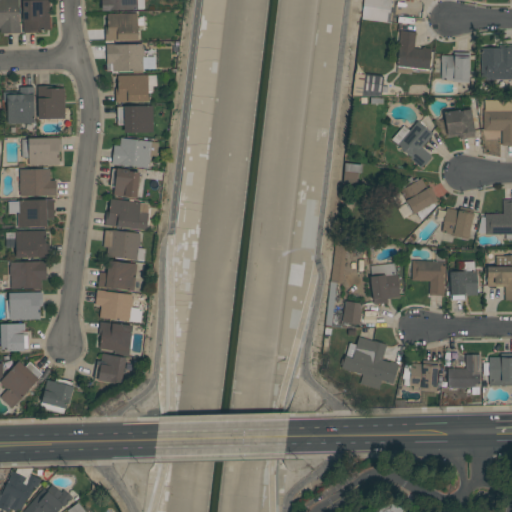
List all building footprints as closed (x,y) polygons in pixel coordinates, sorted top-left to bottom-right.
[(0,0),(18,0),(19,24),(20,33),(0,34),(0,0)] [(49,0),(49,29),(37,30),(37,33),(23,33),(22,0),(49,0)] [(144,0),(144,8),(137,8),(137,9),(110,10),(102,11),(101,0),(144,0)] [(390,0),(389,11),(395,12),(394,23),(360,18),(362,0),(390,0)] [(137,13),(137,17),(144,16),(144,26),(137,26),(138,40),(105,41),(105,26),(107,26),(107,14),(137,13)] [(412,68),(411,73),(397,71),(397,66),(396,66),(398,47),(400,30),(415,32),(413,48),(421,49),(421,47),(431,49),(428,70),(412,68)] [(142,49),(144,49),(144,57),(150,57),(150,69),(142,69),(143,72),(133,72),(133,71),(112,71),(112,63),(106,63),(106,44),(113,44),(142,44),(142,49)] [(511,79),(481,79),(481,47),(499,47),(499,45),(511,45),(511,79)] [(440,56),(453,55),(453,52),(468,52),(468,82),(452,82),(452,80),(441,80),(440,56)] [(380,104),(369,103),(370,98),(353,96),(355,73),(383,76),(380,104)] [(148,75),(156,75),(157,86),(153,87),(153,91),(152,91),(152,93),(147,93),(148,102),(115,102),(115,89),(118,89),(118,75),(148,75)] [(64,118),(37,119),(37,86),(47,86),(47,88),(64,88),(64,118)] [(7,124),(6,101),(3,101),(3,93),(19,92),(19,87),(33,87),(34,123),(7,124)] [(474,137),(448,141),(447,136),(441,136),(433,121),(444,120),(444,112),(448,112),(447,99),(457,98),(458,108),(471,107),(471,109),(470,109),(474,137)] [(153,133),(124,133),(124,125),(117,125),(117,107),(123,107),(123,106),(152,105),(153,133)] [(511,109),(511,145),(502,146),(501,130),(483,131),(483,109),(511,109)] [(421,147),(431,156),(429,158),(430,159),(425,165),(424,165),(422,167),(391,139),(403,125),(409,130),(417,121),(419,123),(421,121),(424,125),(423,126),(432,135),(421,147)] [(40,165),(40,167),(30,167),(30,165),(28,165),(28,158),(21,158),(21,140),(27,139),(27,138),(61,137),(61,152),(58,152),(59,164),(40,165)] [(158,142),(156,156),(150,156),(149,164),(148,163),(147,168),(111,164),(113,145),(119,146),(120,138),(158,142)] [(344,163),(362,165),(361,173),(358,173),(356,186),(342,185),(344,163)] [(136,198),(113,196),(114,188),(109,187),(112,168),(116,169),(116,168),(129,170),(129,171),(139,173),(136,198)] [(49,169),(50,181),(56,181),(56,196),(47,196),(20,196),(20,192),(19,192),(19,184),(13,184),(13,171),(19,171),(19,169),(49,169)] [(426,188),(429,186),(438,201),(433,203),(435,206),(421,221),(416,213),(411,216),(404,204),(406,203),(399,191),(401,190),(398,184),(410,177),(412,181),(417,178),(418,180),(421,178),(426,188)] [(18,227),(17,214),(8,214),(8,202),(17,201),(17,200),(53,199),(54,219),(46,219),(47,226),(18,227)] [(129,201),(129,199),(133,200),(133,201),(134,201),(137,201),(137,202),(140,202),(140,203),(148,204),(147,213),(148,213),(146,230),(104,225),(106,211),(108,212),(110,199),(129,201)] [(502,214),(503,199),(511,199),(511,239),(505,239),(505,234),(485,234),(485,233),(476,233),(480,216),(485,217),(485,214),(502,214)] [(473,238),(468,237),(468,240),(452,236),(452,235),(441,232),(442,228),(429,218),(440,207),(446,211),(448,208),(459,210),(459,207),(473,209),(473,213),(474,214),(473,215),(478,216),(473,238)] [(107,247),(102,247),(104,229),(140,233),(139,238),(140,238),(139,247),(138,247),(138,248),(145,249),(144,260),(137,259),(136,260),(106,256),(107,247)] [(45,230),(45,243),(48,243),(49,257),(15,258),(15,247),(6,248),(5,233),(15,232),(15,231),(45,230)] [(336,237),(347,238),(342,283),(336,283),(331,328),(324,327),(329,281),(330,281),(336,237)] [(443,296),(428,295),(429,281),(411,280),(412,260),(435,261),(435,254),(444,254),(443,261),(445,261),(443,296)] [(504,287),(486,287),(486,267),(495,267),(495,257),(503,257),(503,256),(511,256),(511,301),(504,301),(504,287)] [(45,261),(46,264),(47,264),(47,273),(46,273),(46,280),(40,280),(40,288),(11,289),(10,276),(9,276),(9,266),(10,266),(10,262),(45,261)] [(133,291),(97,287),(99,272),(107,273),(108,261),(136,264),(133,291)] [(465,296),(465,299),(450,300),(449,289),(447,290),(447,282),(449,282),(449,270),(464,270),(464,262),(473,262),(474,270),(476,270),(477,295),(465,296)] [(393,263),(395,273),(396,273),(398,281),(399,281),(399,288),(398,288),(399,297),(387,299),(387,302),(374,304),(373,301),(369,277),(371,276),(370,266),(393,263)] [(100,306),(94,305),(96,290),(132,294),(132,299),(133,300),(132,307),(139,308),(139,310),(142,311),(140,323),(99,318),(100,306)] [(9,320),(9,319),(6,319),(5,300),(8,300),(8,293),(42,292),(42,306),(39,306),(40,319),(9,320)] [(345,301),(362,304),(359,325),(342,322),(345,301)] [(132,325),(131,335),(132,335),(131,348),(129,348),(129,352),(99,349),(100,336),(98,336),(100,322),(132,325)] [(0,324),(24,324),(24,332),(28,332),(28,349),(23,349),(23,351),(10,352),(10,351),(6,351),(6,350),(0,350),(0,324)] [(381,380),(378,389),(360,384),(362,375),(341,368),(342,365),(340,364),(342,358),(344,359),(349,343),(356,345),(358,337),(373,341),(386,345),(381,360),(389,362),(389,361),(399,364),(393,384),(381,380)] [(125,358),(121,383),(111,382),(111,383),(97,381),(97,379),(93,378),(97,361),(100,362),(102,353),(125,358)] [(488,357),(500,357),(500,353),(511,353),(511,385),(489,386),(488,357)] [(481,368),(479,368),(479,388),(447,388),(447,368),(465,368),(465,354),(480,354),(481,368)] [(438,361),(436,392),(420,390),(419,393),(408,392),(409,379),(401,378),(404,366),(410,366),(410,363),(422,364),(422,360),(438,361)] [(0,381),(18,361),(25,367),(29,362),(43,374),(12,408),(0,398),(7,390),(0,383),(0,381)] [(39,408),(47,380),(54,382),(56,378),(73,382),(72,387),(73,387),(68,404),(66,403),(63,414),(39,408)] [(0,495),(12,471),(25,478),(28,473),(40,480),(36,488),(34,487),(28,498),(27,497),(22,507),(13,502),(8,511),(6,511),(0,508),(0,495)] [(22,511),(43,488),(46,491),(52,485),(61,492),(63,490),(72,497),(63,507),(62,506),(56,511),(22,511)] [(375,511),(382,497),(404,507),(401,511),(375,511)] [(85,511),(68,511),(67,510),(78,502),(85,511)]
